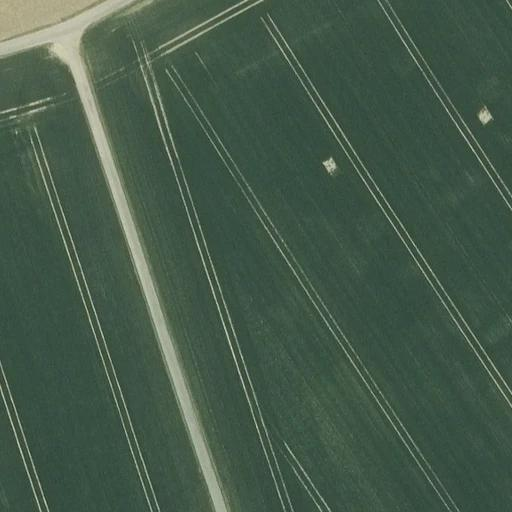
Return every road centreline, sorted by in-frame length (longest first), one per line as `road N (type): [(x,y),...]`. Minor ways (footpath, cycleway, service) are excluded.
road 1 (track): [(63,32),(219,511)]
road 2 (track): [(0,52),(124,0)]
